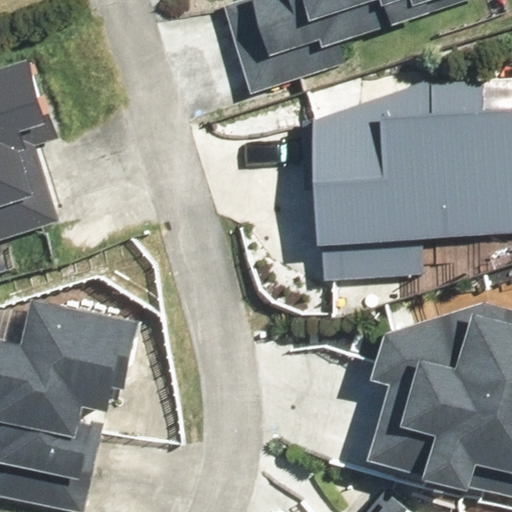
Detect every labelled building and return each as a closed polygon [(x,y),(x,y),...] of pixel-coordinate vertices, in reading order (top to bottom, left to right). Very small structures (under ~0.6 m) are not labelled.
[(469,0),(238,0),(226,4),(253,89),(352,58),(346,38),(469,0)] [(35,55),(0,65),(0,238),(62,220),(39,142),(58,136),(35,55)] [(485,79),(426,80),(320,114),(323,271),(430,270),(429,234),(511,232),(511,104),(486,105),(485,79)] [(138,389),(153,309),(32,287),(25,327),(0,322),(0,494),(94,511),(111,419),(88,415),(91,400),(117,405),(120,386),(138,389)] [(511,492),(511,307),(488,301),(391,331),(380,373),(395,377),(376,454),(511,492)] [(467,511),(464,509),(461,511),(423,511),(408,499),(401,508),(390,500),(380,511),(467,511)]
